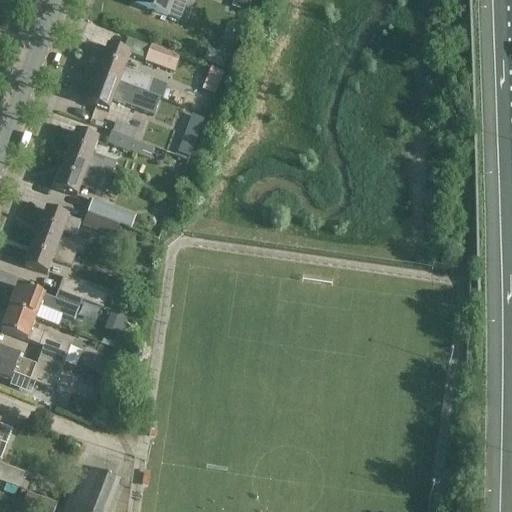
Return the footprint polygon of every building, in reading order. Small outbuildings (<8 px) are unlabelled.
[(136,0),(135,5),(166,17),(180,22),(188,0),(136,0)] [(234,0),(232,8),(245,13),(249,0),(234,0)] [(145,63),(174,74),(180,58),(151,47),(145,63)] [(107,48),(96,77),(136,93),(140,84),(122,77),(130,56),(107,48)] [(85,105),(104,112),(108,114),(116,93),(134,99),(136,93),(96,77),(85,105)] [(159,101),(164,90),(142,81),(137,93),(159,101)] [(185,108),(206,117),(211,104),(191,94),(185,108)] [(133,142),(137,131),(115,123),(111,134),(146,148),(147,147),(133,142)] [(75,133),(64,162),(110,180),(116,165),(92,156),(98,141),(75,133)] [(146,148),(111,134),(107,145),(135,155),(143,158),(146,148)] [(54,190),(72,197),(76,199),(80,189),(104,198),(110,180),(64,162),(54,190)] [(88,216),(120,228),(125,230),(130,218),(120,214),(120,213),(93,203),(88,216)] [(46,211),(35,240),(77,256),(80,248),(61,241),(63,236),(76,240),(82,224),(46,211)] [(116,240),(120,228),(88,216),(84,228),(116,240)] [(72,271),(77,256),(35,240),(24,268),(47,277),(52,263),(72,271)] [(57,294),(81,303),(101,311),(107,297),(63,280),(57,294)] [(18,288),(9,311),(35,321),(40,308),(62,317),(74,322),(78,312),(81,303),(57,294),(55,302),(18,288)] [(39,359),(63,368),(71,346),(31,331),(35,321),(9,311),(1,333),(43,349),(39,359)] [(63,368),(39,359),(36,367),(0,353),(0,378),(10,383),(13,376),(54,392),(63,368)] [(96,382),(94,389),(100,391),(102,385),(96,382)] [(0,483),(25,493),(29,486),(22,483),(24,476),(0,466),(0,483)] [(82,470),(75,488),(65,511),(108,511),(119,484),(82,470)] [(21,511),(54,511),(57,507),(29,496),(21,511)]
